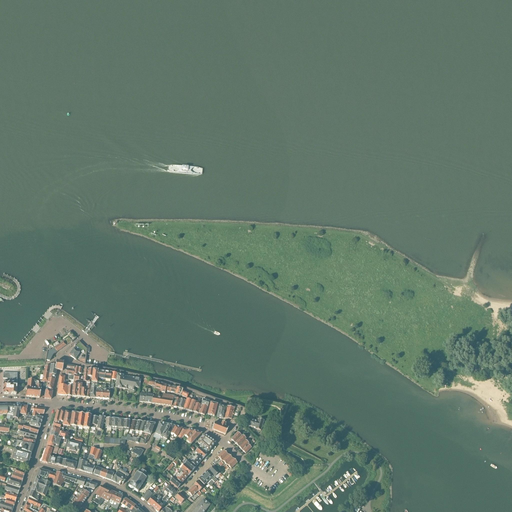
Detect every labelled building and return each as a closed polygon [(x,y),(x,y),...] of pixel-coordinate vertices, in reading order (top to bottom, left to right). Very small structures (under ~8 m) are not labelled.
[(22,340),(43,312),(38,308),(16,335),(22,340)] [(69,355),(76,360),(78,357),(77,356),(81,351),(79,349),(75,346),(69,355)] [(56,353),(54,349),(52,351),(49,350),(46,361),(49,361),(53,355),(56,353)] [(50,370),(56,372),(56,370),(56,369),(57,364),(57,363),(58,363),(58,362),(55,362),(55,364),(56,364),(55,366),(51,365),(50,366),(50,370)] [(42,382),(44,382),(47,383),(48,379),(49,374),(50,370),(50,366),(45,366),(42,382)] [(73,380),(74,376),(74,370),(75,367),(67,366),(66,375),(69,375),(68,380),(69,380),(71,380),(73,380)] [(73,380),(74,380),(78,380),(79,376),(77,375),(77,373),(81,374),(82,368),(75,367),(74,370),(74,376),(73,380)] [(104,382),(105,372),(98,371),(97,381),(104,382)] [(68,381),(64,380),(65,376),(64,375),(60,375),(58,385),(58,395),(67,396),(67,386),(68,386),(68,383),(68,381)] [(122,387),(122,389),(125,390),(134,391),(134,388),(139,389),(141,380),(123,376),(122,387)] [(44,387),(46,387),(53,390),(55,380),(48,379),(47,383),(44,382),(44,387)] [(25,397),(40,398),(41,385),(38,385),(39,382),(34,381),(34,380),(28,380),(25,397)] [(143,380),(143,383),(142,384),(148,385),(152,386),(152,389),(154,389),(154,387),(155,382),(143,380)] [(95,399),(101,399),(102,392),(109,392),(110,389),(110,388),(110,383),(104,382),(97,381),(97,385),(96,392),(95,399)] [(154,387),(154,389),(153,391),(154,391),(160,393),(160,392),(160,391),(162,385),(155,383),(155,382),(154,387)] [(45,393),(44,399),(51,400),(53,390),(46,387),(44,387),(44,392),(45,393)] [(102,392),(101,399),(109,400),(109,399),(113,399),(114,389),(110,389),(109,392),(102,392)] [(159,394),(160,393),(154,391),(153,394),(153,395),(151,404),(171,407),(174,397),(163,394),(162,395),(159,394)] [(186,398),(183,409),(187,411),(193,395),(191,394),(191,395),(188,394),(187,398),(187,399),(186,398)] [(193,395),(187,411),(192,412),(195,403),(198,404),(201,398),(198,397),(197,401),(196,401),(193,401),(194,401),(196,395),(193,395)] [(181,396),(180,400),(177,408),(183,409),(186,398),(181,396)] [(176,397),(174,397),(171,407),(177,408),(180,400),(176,398),(176,397)] [(195,403),(192,412),(198,414),(201,405),(200,404),(198,404),(195,403)] [(210,403),(207,416),(214,417),(215,417),(215,416),(214,416),(216,411),(217,411),(218,405),(217,405),(210,403)] [(201,405),(198,414),(204,415),(208,406),(201,404),(201,405)] [(0,414),(7,414),(8,406),(0,405),(0,414)] [(217,418),(223,419),(226,407),(220,406),(218,405),(217,411),(218,411),(217,418)] [(7,414),(7,415),(10,416),(10,419),(12,420),(13,418),(14,411),(15,406),(8,406),(7,414)] [(21,406),(15,406),(14,411),(13,418),(18,419),(19,411),(20,411),(21,406)] [(21,406),(20,411),(20,414),(26,415),(25,419),(28,419),(28,416),(29,414),(26,413),(27,407),(21,406)] [(226,406),(223,419),(231,419),(232,415),(234,416),(234,414),(233,414),(234,408),(226,406)] [(33,413),(32,417),(35,417),(36,417),(38,413),(44,414),(45,409),(33,407),(33,413)] [(72,414),(65,413),(63,423),(62,425),(63,426),(62,426),(69,427),(72,414)] [(76,431),(76,427),(78,415),(72,414),(69,427),(69,430),(76,431)] [(76,427),(82,429),(85,416),(78,415),(76,427)] [(91,417),(85,416),(82,429),(89,430),(89,429),(91,417)] [(91,417),(89,429),(96,430),(99,418),(91,417)] [(106,425),(106,419),(99,418),(96,430),(94,437),(99,438),(101,438),(102,433),(103,431),(101,431),(103,424),(106,425)] [(29,420),(28,419),(25,419),(25,421),(31,423),(30,426),(34,427),(39,429),(41,424),(29,420)] [(260,431),(264,421),(258,419),(257,422),(249,420),(247,426),(256,428),(255,430),(260,431)] [(212,430),(225,435),(228,428),(224,427),(226,424),(222,422),(221,425),(214,423),(212,430)] [(142,436),(141,439),(139,444),(145,444),(148,435),(150,436),(155,424),(147,423),(142,436)] [(159,440),(161,438),(168,425),(159,423),(155,434),(153,438),(158,440),(159,440)] [(0,431),(8,433),(9,429),(11,429),(11,427),(11,424),(6,424),(5,426),(0,425),(0,431)] [(17,429),(20,430),(22,431),(23,429),(28,430),(27,432),(37,435),(39,430),(34,428),(24,426),(20,424),(19,424),(17,429)] [(165,443),(170,435),(174,427),(168,425),(161,438),(162,439),(161,440),(165,443)] [(52,427),(51,432),(59,435),(58,436),(65,438),(66,434),(63,433),(64,429),(60,428),(60,429),(52,427)] [(175,439),(176,437),(181,429),(174,427),(170,435),(170,437),(170,438),(171,439),(172,440),(173,440),(174,440),(175,439)] [(181,440),(184,436),(189,430),(181,429),(176,437),(181,440)] [(19,435),(24,437),(35,440),(37,435),(27,432),(22,431),(20,430),(19,435)] [(193,443),(201,434),(189,430),(184,436),(188,439),(186,441),(190,445),(193,442),(193,443)] [(56,438),(53,448),(52,449),(51,453),(56,455),(60,440),(61,438),(65,438),(58,436),(59,435),(51,432),(50,436),(56,438)] [(241,436),(237,432),(231,439),(234,443),(241,436)] [(201,446),(203,448),(209,439),(204,435),(198,443),(201,446)] [(52,447),(53,448),(56,438),(50,436),(47,446),(52,447)] [(238,447),(245,440),(247,438),(248,437),(248,436),(245,438),(242,436),(241,436),(234,443),(238,447)] [(20,439),(19,441),(34,446),(35,440),(24,437),(23,440),(20,439)] [(215,443),(209,439),(203,448),(208,452),(215,443)] [(15,449),(31,454),(34,446),(19,441),(16,440),(16,441),(14,440),(13,445),(12,446),(15,447),(15,449)] [(242,451),(248,445),(249,444),(245,440),(238,447),(242,451)] [(72,451),(74,443),(67,441),(65,448),(70,449),(69,450),(72,451)] [(81,445),(74,443),(72,451),(75,452),(76,450),(79,451),(81,445)] [(248,445),(242,451),(245,454),(251,448),(248,445)] [(201,446),(199,448),(206,454),(208,452),(203,448),(201,446)] [(46,447),(44,455),(50,457),(51,453),(52,449),(46,447)] [(80,459),(78,466),(77,470),(83,472),(84,466),(86,466),(88,460),(90,455),(91,448),(89,448),(87,454),(84,453),(83,460),(80,459)] [(88,460),(93,461),(93,459),(94,457),(97,450),(92,448),(91,448),(90,455),(88,460)] [(140,449),(133,448),(131,452),(140,457),(143,451),(140,449)] [(203,460),(207,455),(206,454),(199,448),(195,453),(203,459),(203,460)] [(31,454),(15,449),(13,455),(12,459),(28,464),(31,454)] [(94,457),(93,459),(98,461),(100,456),(102,451),(97,450),(94,457)] [(222,461),(228,455),(223,451),(215,459),(217,461),(219,459),(222,461)] [(199,463),(203,459),(195,453),(191,457),(199,463)] [(47,464),(48,463),(50,457),(44,455),(42,462),(47,464)] [(228,455),(222,461),(226,465),(227,465),(232,459),(228,455)] [(55,465),(61,466),(63,460),(60,459),(60,456),(58,456),(57,458),(56,458),(55,465)] [(48,463),(55,465),(56,458),(50,457),(48,463)] [(61,466),(68,468),(70,462),(66,461),(66,458),(64,457),(64,460),(63,460),(61,466)] [(199,463),(191,457),(188,461),(196,467),(199,463)] [(227,465),(231,469),(237,463),(233,459),(232,459),(227,465)] [(84,466),(83,472),(92,474),(95,466),(91,465),(93,461),(88,460),(86,466),(84,466)] [(196,468),(196,467),(188,461),(184,465),(192,472),(196,468)] [(76,463),(70,462),(68,468),(75,470),(76,463)] [(192,472),(184,465),(180,469),(180,470),(188,476),(192,472)] [(219,473),(213,467),(209,471),(215,477),(219,473)] [(93,474),(99,477),(102,470),(96,468),(95,470),(93,474)] [(117,473),(111,481),(115,483),(120,485),(121,483),(123,484),(129,475),(125,473),(121,470),(122,470),(119,468),(116,473),(117,473)] [(14,474),(23,477),(25,472),(16,469),(14,474)] [(47,479),(50,472),(39,469),(36,478),(46,482),(47,479)] [(128,487),(137,492),(138,492),(139,492),(138,491),(140,489),(140,488),(142,486),(142,485),(144,482),(144,483),(144,482),(145,479),(146,480),(146,479),(148,475),(139,469),(137,473),(136,473),(136,474),(135,476),(134,476),(134,477),(133,480),(132,479),(132,480),(131,483),(130,482),(130,483),(131,483),(129,486),(128,485),(128,486),(129,486),(128,487)] [(102,470),(99,477),(105,479),(108,472),(102,470)] [(185,480),(188,476),(180,470),(177,474),(185,480)] [(207,471),(202,475),(208,481),(213,477),(207,471)] [(50,472),(47,479),(51,480),(54,482),(56,475),(50,472)] [(105,479),(111,481),(113,474),(108,472),(105,479)] [(17,481),(22,483),(24,477),(23,477),(14,474),(12,473),(11,477),(5,474),(4,477),(6,478),(9,479),(17,481)] [(61,478),(63,474),(56,473),(56,475),(54,482),(53,485),(62,488),(64,482),(65,480),(61,478)] [(77,479),(70,477),(63,474),(61,478),(65,480),(64,482),(70,485),(71,482),(75,483),(77,479)] [(181,484),(185,480),(177,474),(173,478),(181,484)] [(198,479),(199,480),(204,485),(208,481),(202,475),(198,479)] [(181,484),(173,478),(173,477),(169,482),(177,489),(181,484)] [(49,483),(46,482),(36,478),(34,485),(48,490),(50,483),(49,483)] [(15,487),(20,488),(22,483),(17,481),(9,479),(7,485),(15,487)] [(83,486),(86,487),(88,482),(78,479),(76,484),(75,483),(74,486),(76,487),(77,484),(83,486)] [(193,487),(198,491),(199,492),(203,488),(197,481),(193,486),(193,487)] [(13,493),(18,494),(20,489),(15,488),(0,483),(0,487),(5,489),(5,490),(13,493)] [(48,490),(34,485),(31,491),(32,491),(40,495),(45,497),(48,490)] [(93,502),(97,504),(104,494),(107,495),(109,491),(101,487),(95,494),(99,497),(97,500),(95,499),(93,502)] [(148,489),(143,496),(141,498),(146,502),(149,498),(150,499),(152,497),(155,493),(159,489),(157,487),(153,491),(152,491),(153,490),(150,487),(148,489)] [(192,497),(198,491),(193,487),(188,492),(192,497)] [(79,494),(87,498),(90,494),(82,490),(79,494)] [(40,495),(32,491),(29,498),(37,502),(40,495)] [(104,494),(97,504),(100,506),(103,502),(104,500),(108,502),(109,500),(108,500),(109,498),(110,498),(113,492),(109,491),(107,495),(104,494)] [(152,497),(150,499),(147,503),(151,506),(162,494),(163,493),(161,491),(161,492),(160,491),(158,494),(154,498),(152,497)] [(110,506),(112,507),(118,494),(113,492),(110,498),(109,498),(108,500),(109,500),(108,502),(107,504),(105,507),(109,509),(110,506)] [(0,497),(6,499),(15,502),(17,496),(12,494),(6,493),(5,497),(1,495),(0,497)] [(87,498),(79,494),(77,498),(84,502),(87,498)] [(112,507),(114,508),(117,510),(119,505),(120,503),(122,504),(125,499),(122,497),(118,494),(112,507)] [(185,499),(179,494),(175,498),(181,504),(185,499)] [(160,495),(151,506),(155,510),(160,503),(158,502),(162,497),(160,495)] [(161,505),(166,500),(168,498),(166,496),(160,503),(155,510),(157,511),(158,511),(164,507),(161,505)] [(29,498),(27,503),(32,506),(39,509),(42,504),(41,503),(39,502),(37,502),(29,498)] [(84,502),(77,498),(74,502),(81,506),(84,502)] [(130,511),(135,506),(125,499),(122,504),(127,508),(126,511),(127,511),(130,511)] [(204,511),(210,506),(203,500),(193,511),(204,511)] [(0,508),(12,511),(14,507),(0,502),(0,508)] [(81,506),(74,502),(70,507),(78,510),(81,506)] [(33,511),(34,511),(35,511),(38,511),(40,509),(39,509),(32,506),(27,503),(26,506),(23,511),(33,511)]
